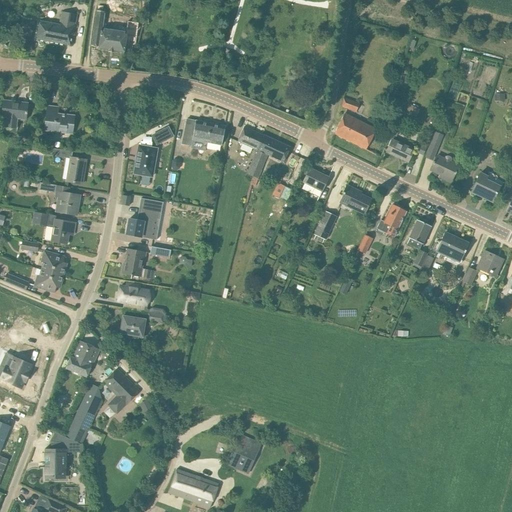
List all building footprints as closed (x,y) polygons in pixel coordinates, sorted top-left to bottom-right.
[(111,52),(114,29),(110,28),(110,30),(102,29),(104,12),(96,11),(91,46),(99,47),(98,50),(111,52)] [(37,39),(71,45),(77,14),(62,12),(60,25),(40,21),(37,39)] [(114,29),(111,52),(124,54),(124,49),(133,50),(135,44),(138,23),(127,21),(127,27),(118,26),(118,29),(114,29)] [(345,98),(342,106),(356,112),(359,104),(345,98)] [(26,119),(26,112),(27,105),(14,104),(14,102),(4,101),(2,116),(7,117),(6,127),(16,128),(17,118),(26,119)] [(414,121),(420,110),(410,105),(404,116),(414,121)] [(73,126),(74,116),(64,115),(64,114),(62,114),(62,116),(57,115),(58,107),(47,106),(44,131),(66,133),(67,126),(73,126)] [(366,150),(376,131),(344,114),(334,134),(366,150)] [(225,127),(186,119),(181,145),(192,147),(192,142),(196,143),(197,140),(206,142),(205,144),(211,145),(211,143),(221,145),(225,127)] [(396,137),(400,125),(394,123),(390,134),(396,137)] [(175,131),(172,125),(156,133),(150,136),(153,143),(154,143),(155,144),(170,137),(169,134),(175,131)] [(257,151),(264,135),(244,127),(237,142),(257,151)] [(442,135),(434,132),(428,148),(436,151),(442,135)] [(290,147),(264,135),(257,151),(262,153),(252,176),(258,179),(268,156),(283,163),(290,147)] [(392,140),(390,143),(386,152),(408,162),(413,150),(392,140)] [(139,146),(134,174),(142,175),(150,177),(152,177),(157,149),(139,146)] [(55,149),(46,147),(44,155),(54,157),(55,149)] [(246,174),(252,176),(262,153),(257,151),(246,174)] [(459,164),(451,161),(452,161),(452,160),(451,159),(451,158),(451,157),(450,156),(449,156),(448,156),(447,156),(446,156),(445,156),(444,157),(444,158),(436,154),(432,164),(433,164),(430,170),(444,176),(443,179),(451,182),(459,164)] [(84,160),(74,158),(70,157),(70,159),(66,158),(62,179),(66,180),(66,181),(82,184),(83,175),(81,174),(84,160)] [(171,161),(170,167),(171,170),(175,170),(177,169),(178,163),(177,160),(173,159),(171,161)] [(310,168),(305,177),(303,183),(305,183),(302,189),(319,198),(322,192),(328,177),(310,168)] [(480,173),(475,183),(471,192),(481,197),(482,195),(493,200),(500,186),(486,180),(487,177),(480,173)] [(67,187),(38,183),(37,190),(55,193),(54,198),(57,198),(55,212),(74,215),(76,202),(79,203),(80,196),(66,193),(67,187)] [(279,184),(266,211),(275,215),(288,188),(279,184)] [(346,186),(343,194),(339,203),(364,214),(371,200),(355,192),(356,190),(346,186)] [(121,205),(128,206),(130,197),(123,195),(121,205)] [(129,219),(126,234),(150,239),(154,219),(160,220),(163,203),(144,199),(140,221),(137,221),(129,219)] [(317,202),(309,218),(314,221),(322,205),(317,202)] [(393,206),(388,215),(384,223),(380,221),(377,228),(394,237),(402,221),(400,221),(405,212),(393,206)] [(327,240),(334,215),(321,211),(314,236),(327,240)] [(56,216),(34,212),(32,223),(47,226),(47,225),(53,226),(51,241),(66,244),(68,231),(74,232),(75,223),(55,220),(56,216)] [(431,226),(417,220),(409,238),(407,244),(413,246),(419,250),(422,244),(431,226)] [(445,233),(441,241),(436,252),(460,263),(465,251),(465,250),(467,244),(454,238),(454,237),(445,233)] [(364,236),(357,252),(364,255),(371,240),(364,236)] [(39,243),(22,240),(21,249),(38,252),(39,243)] [(151,247),(149,254),(169,258),(171,250),(151,247)] [(127,249),(124,265),(123,265),(121,274),(154,280),(155,271),(143,269),(146,252),(127,249)] [(420,250),(413,264),(421,268),(421,266),(428,269),(433,259),(426,255),(427,254),(420,250)] [(43,262),(41,270),(63,276),(67,264),(62,263),(64,257),(44,251),(41,262),(43,262)] [(485,251),(480,260),(477,269),(495,277),(503,260),(485,251)] [(469,268),(462,282),(470,285),(477,272),(469,268)] [(63,276),(41,270),(39,277),(37,276),(34,287),(54,293),(56,287),(60,288),(63,276)] [(28,283),(12,276),(9,283),(25,290),(28,283)] [(338,291),(342,293),(346,283),(341,281),(338,291)] [(126,287),(120,286),(119,293),(117,294),(117,298),(118,299),(118,301),(124,302),(123,309),(143,312),(145,305),(146,305),(146,303),(149,300),(149,296),(148,292),(148,291),(139,289),(140,286),(127,283),(126,287)] [(162,322),(163,315),(148,313),(147,320),(162,322)] [(123,316),(120,334),(129,335),(129,337),(138,339),(138,337),(142,337),(145,319),(123,316)] [(80,341),(75,352),(73,358),(71,357),(66,368),(87,377),(98,350),(80,341)] [(2,366),(0,369),(0,377),(5,379),(4,381),(21,388),(24,381),(25,382),(30,373),(28,372),(31,365),(20,360),(14,358),(9,369),(2,366)] [(116,369),(109,376),(103,382),(117,395),(108,405),(117,414),(132,399),(139,392),(116,369)] [(98,388),(90,384),(66,437),(81,444),(102,401),(98,388)] [(0,414),(0,444),(1,445),(11,419),(0,414)] [(64,449),(44,449),(44,479),(66,479),(66,452),(83,452),(81,444),(66,437),(55,432),(50,442),(64,442),(64,449)] [(257,453),(238,445),(232,459),(250,468),(257,453)] [(219,484),(186,472),(176,469),(168,493),(211,508),(219,484)] [(269,478),(264,489),(270,492),(275,481),(269,478)] [(48,511),(49,511),(52,511),(63,511),(66,508),(48,500),(42,511),(40,511),(33,509),(31,511),(48,511)]
